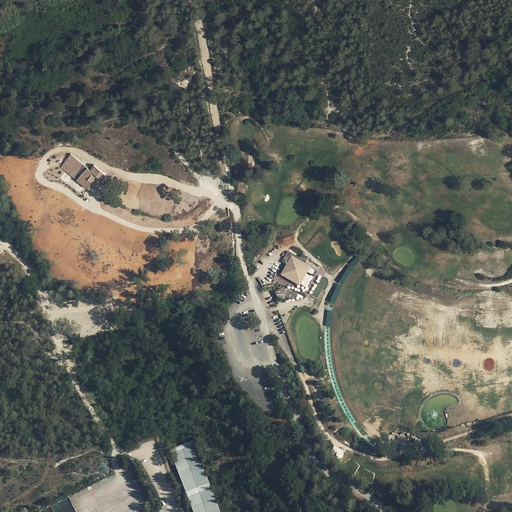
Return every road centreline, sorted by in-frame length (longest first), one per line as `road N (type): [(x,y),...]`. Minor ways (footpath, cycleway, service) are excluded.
road 1 (track): [(511,415),(379,459),(336,443),(266,312),(307,301)]
road 2 (residential): [(240,250),(313,464),(384,511)]
road 3 (track): [(189,0),(240,250)]
road 4 (track): [(50,315),(60,351),(115,449)]
